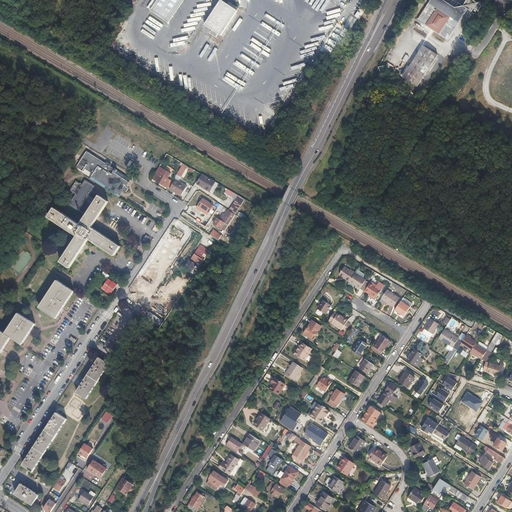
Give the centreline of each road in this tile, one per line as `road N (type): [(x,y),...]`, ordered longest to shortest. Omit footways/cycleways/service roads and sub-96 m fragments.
road 1 (secondary): [(359,61),(162,464)]
road 2 (residential): [(0,480),(175,209),(141,181),(148,166),(108,142)]
road 3 (residential): [(342,250),(170,511)]
road 4 (residential): [(396,510),(405,461),(352,418)]
